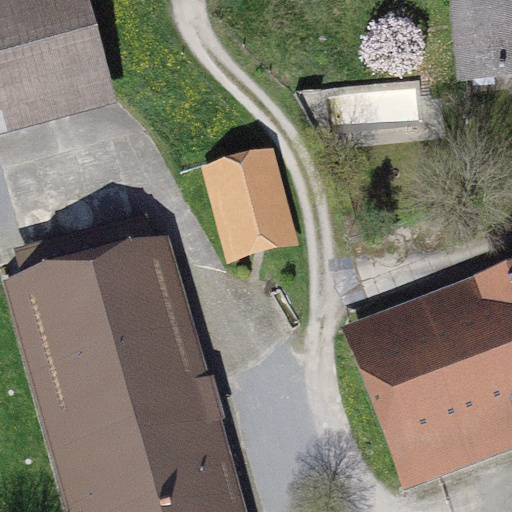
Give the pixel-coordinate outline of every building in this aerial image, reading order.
[(0,109),(99,83),(76,0),(15,0),(0,4),(0,109)] [(511,0),(460,0),(463,27),(511,22),(511,0)] [(262,167),(219,178),(239,249),(262,243),(281,238),(262,167)] [(97,511),(214,511),(184,399),(138,227),(28,257),(97,511)] [(511,297),(355,357),(397,467),(511,422),(511,297)]
